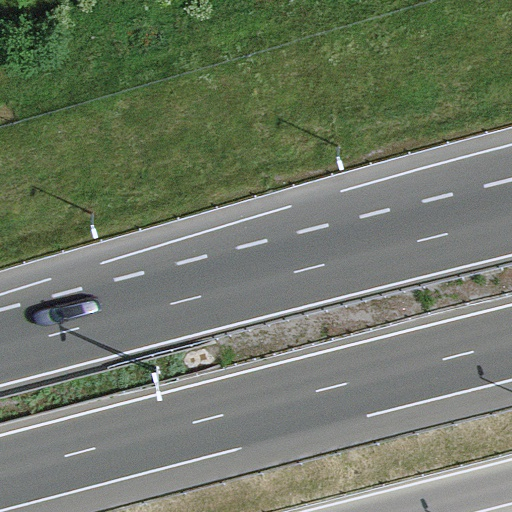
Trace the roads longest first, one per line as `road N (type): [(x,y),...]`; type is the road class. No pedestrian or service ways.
road 1 (motorway): [(511,215),(0,347)]
road 2 (motorway): [(0,477),(511,347)]
